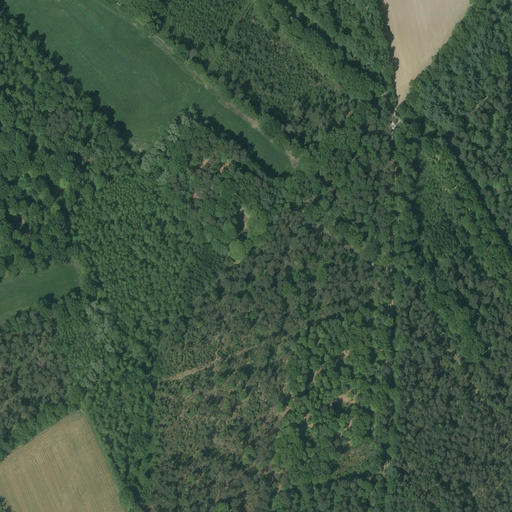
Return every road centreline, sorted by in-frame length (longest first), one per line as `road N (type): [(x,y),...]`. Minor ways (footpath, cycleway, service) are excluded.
road 1 (track): [(385,511),(393,115)]
road 2 (track): [(269,0),(376,89),(397,120),(436,140),(453,135),(511,62)]
